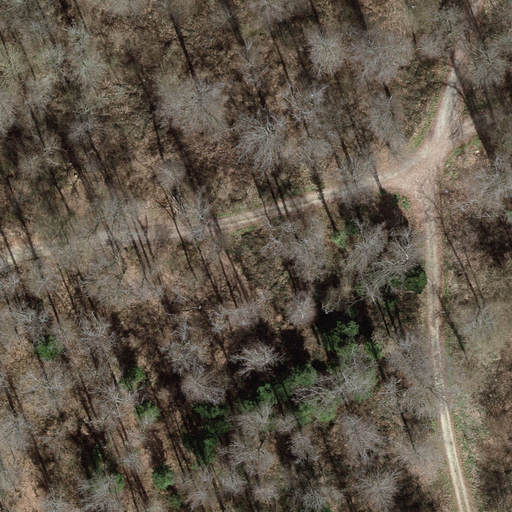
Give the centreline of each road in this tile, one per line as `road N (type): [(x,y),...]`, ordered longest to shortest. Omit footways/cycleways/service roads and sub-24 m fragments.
road 1 (track): [(464,511),(436,324),(430,174),(476,0)]
road 2 (track): [(430,174),(205,230),(73,239),(0,258)]
